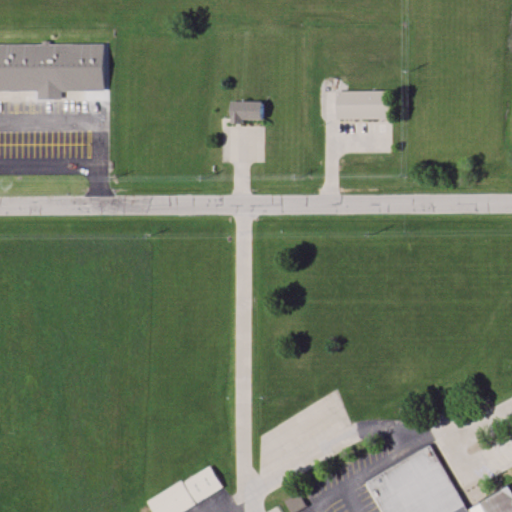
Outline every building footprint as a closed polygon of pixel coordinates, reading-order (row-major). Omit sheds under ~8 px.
[(0,89),(0,42),(106,41),(106,90),(62,90),(62,97),(38,97),(38,89),(0,89)] [(338,120),(338,91),(392,91),(392,119),(338,120)] [(262,102),(230,102),(230,122),(262,122),(262,102)] [(367,480),(382,511),(511,511),(511,488),(465,511),(434,447),(367,480)] [(148,500),(153,511),(181,511),(223,491),(211,468),(148,500)]
